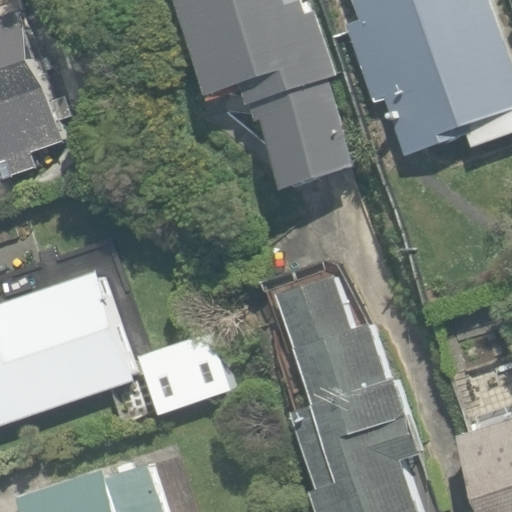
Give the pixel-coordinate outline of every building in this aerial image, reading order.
[(274,118),(297,188),(365,165),(335,78),(347,74),(324,6),(317,9),(314,0),(186,0),(221,99),(256,87),(267,120),(274,118)] [(348,23),(401,159),(472,134),(476,147),(511,134),(511,46),(495,0),(357,0),(364,18),(348,23)] [(0,166),(14,162),(20,177),(47,168),(41,152),(75,141),(28,7),(0,16),(0,166)] [(0,429),(140,382),(102,270),(0,304),(0,429)] [(321,491),(328,511),(425,511),(409,461),(429,455),(403,380),(397,382),(378,324),(358,330),(340,277),(287,294),(324,404),(302,411),(328,488),(321,491)] [(145,355),(164,413),(237,389),(218,331),(145,355)] [(511,511),(511,423),(472,436),(498,511),(511,511)] [(171,511),(156,465),(125,474),(122,465),(36,492),(42,511),(171,511)]
